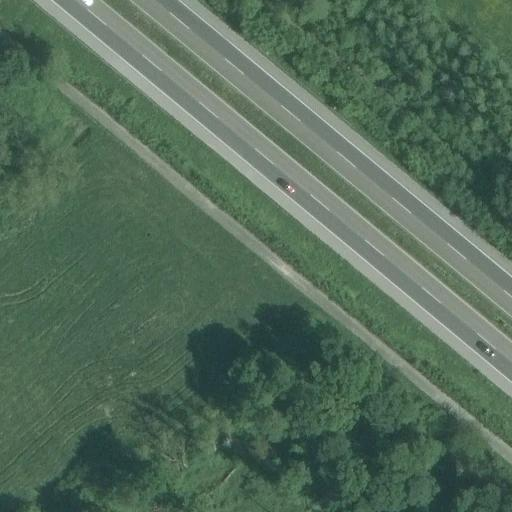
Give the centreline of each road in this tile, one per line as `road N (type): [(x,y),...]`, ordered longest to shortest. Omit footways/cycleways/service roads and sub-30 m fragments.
road 1 (track): [(511,448),(122,137),(0,28)]
road 2 (motorway): [(88,0),(511,353)]
road 3 (motorway): [(511,288),(162,0)]
